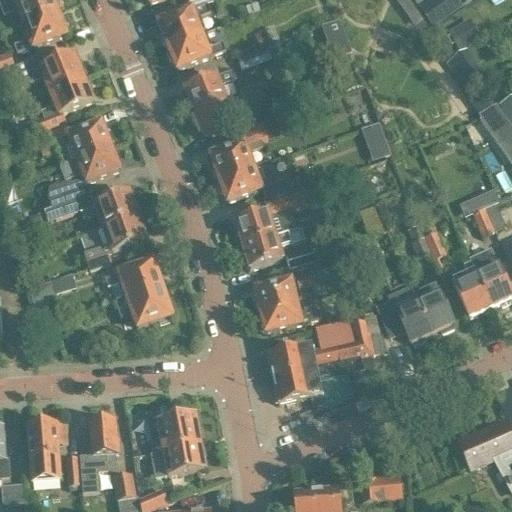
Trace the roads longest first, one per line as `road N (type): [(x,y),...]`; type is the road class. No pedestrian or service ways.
road 1 (residential): [(230,372),(181,195),(102,0)]
road 2 (residential): [(251,471),(511,355)]
road 3 (residential): [(0,390),(230,372)]
